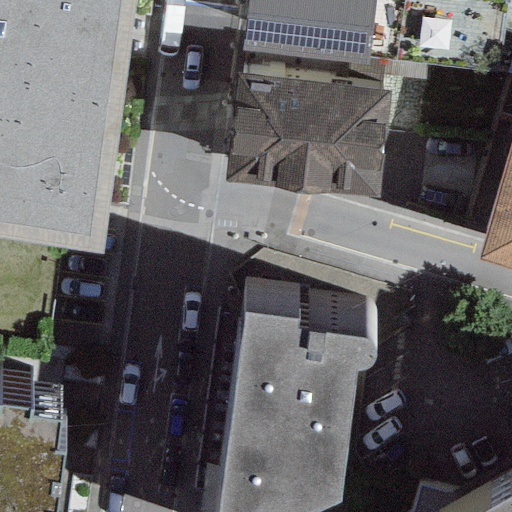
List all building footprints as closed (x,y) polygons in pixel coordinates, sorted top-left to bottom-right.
[(0,0),(0,231),(99,245),(134,0),(0,0)] [(246,0),(240,46),(367,63),(368,53),(498,70),(507,0),(246,0)] [(511,68),(499,113),(511,116),(511,133),(476,254),(511,264),(511,68)] [(389,86),(233,69),(222,179),(325,190),(326,182),(378,187),(389,86)] [(299,312),(242,306),(215,511),(312,511),(317,501),(339,495),(353,363),(358,362),(364,361),(371,354),(372,346),(371,338),(369,334),(357,330),(296,320),(299,312)] [(0,511),(52,511),(65,407),(57,406),(60,375),(32,372),(33,364),(1,360),(0,367),(0,511)] [(511,511),(511,466),(452,499),(448,491),(418,483),(411,511),(511,511)]
